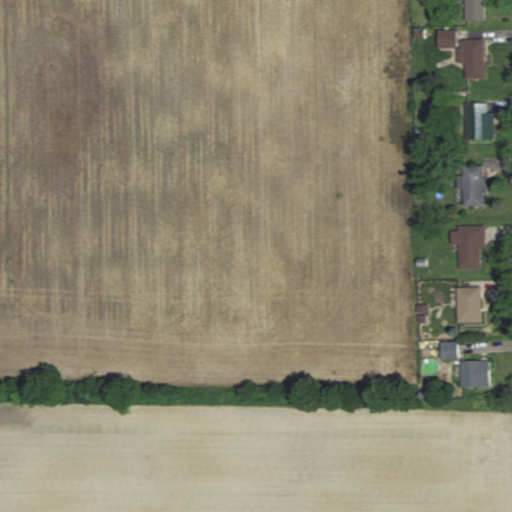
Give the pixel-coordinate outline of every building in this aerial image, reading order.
[(485,0),(466,0),(467,20),(486,20),(485,0)] [(486,79),(486,40),(461,40),(461,63),(466,63),(466,79),(486,79)] [(489,140),(489,104),(467,104),(467,140),(489,140)] [(487,166),(464,166),(464,206),(487,206),(487,166)] [(461,243),(461,270),(485,270),(485,227),(454,227),(454,243),(461,243)] [(458,323),(483,323),(483,286),(458,286),(458,323)] [(443,359),(460,359),(460,342),(443,342),(443,359)] [(492,361),(462,361),(462,388),(492,388),(492,361)]
